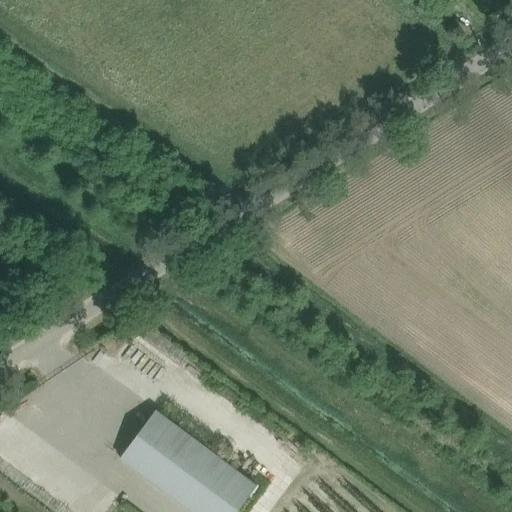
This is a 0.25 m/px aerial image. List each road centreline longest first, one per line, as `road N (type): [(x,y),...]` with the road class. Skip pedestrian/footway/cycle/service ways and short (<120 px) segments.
road 1 (unclassified): [(0,363),(511,40)]
road 2 (track): [(418,511),(0,205)]
